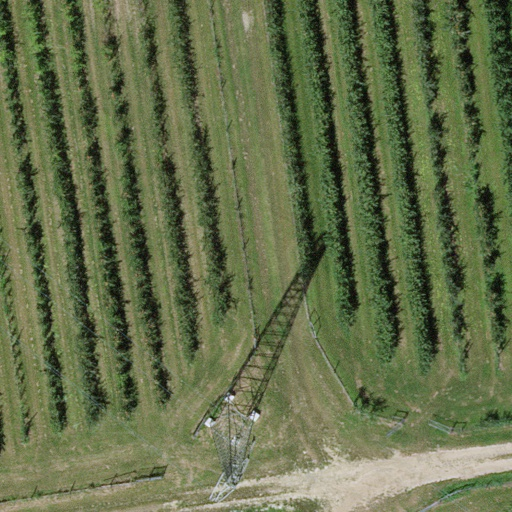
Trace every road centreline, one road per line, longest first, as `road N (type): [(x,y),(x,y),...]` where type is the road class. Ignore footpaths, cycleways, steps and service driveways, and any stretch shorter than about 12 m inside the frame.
road 1 (track): [(239,0),(317,511)]
road 2 (track): [(201,511),(511,464)]
